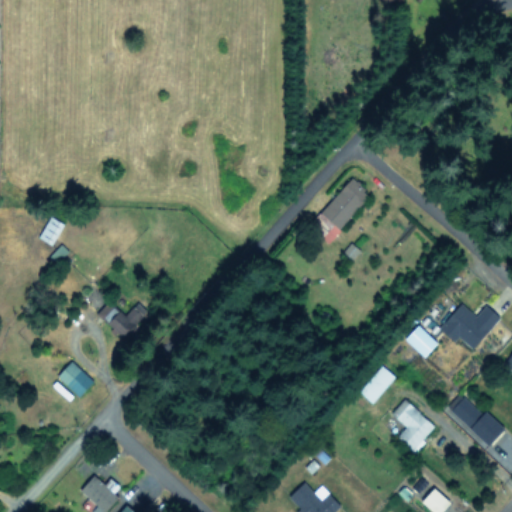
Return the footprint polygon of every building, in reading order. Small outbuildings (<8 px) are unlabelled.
[(324,244),(367,195),(348,178),(305,226),(324,244)] [(61,224),(46,216),(34,238),(49,246),(61,224)] [(349,258),(357,248),(347,241),(339,250),(349,258)] [(65,249),(57,242),(45,254),(53,261),(65,249)] [(46,312),(60,321),(72,304),(58,294),(46,312)] [(144,310),(134,300),(121,315),(109,304),(98,316),(119,336),(144,310)] [(450,342),(455,337),(468,349),(496,321),(482,307),(471,318),(458,304),(435,327),(450,342)] [(420,358),(434,344),(414,324),(400,339),(420,358)] [(511,350),(499,363),(511,375),(511,350)] [(52,376),(74,397),(88,382),(67,361),(52,376)] [(355,391),(368,403),(392,377),(379,364),(355,391)] [(499,431),(462,394),(446,410),(483,447),(499,431)] [(393,437),(410,452),(432,427),(400,399),(387,414),(402,427),(393,437)] [(110,491),(116,484),(107,476),(100,483),(90,473),(76,489),(100,511),(114,495),(110,491)] [(58,510),(60,511),(74,511),(101,483),(91,475),(58,510)] [(298,511),(334,511),(339,507),(317,485),(310,492),(300,482),(284,498),(298,511)] [(417,501),(428,511),(435,511),(446,501),(431,487),(417,501)]
